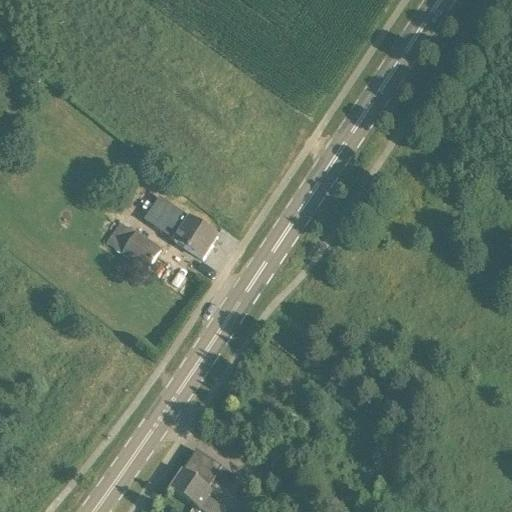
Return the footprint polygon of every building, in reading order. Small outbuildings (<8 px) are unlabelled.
[(178,233),(172,242),(203,263),(218,241),(163,205),(155,218),(178,233)] [(135,235),(121,256),(147,273),(161,252),(135,235)] [(225,511),(207,500),(211,494),(207,491),(215,480),(230,489),(236,480),(197,453),(182,474),(169,493),(192,508),(189,511),(225,511)] [(272,511),(283,497),(263,484),(243,511),(272,511)] [(302,511),(286,500),(276,511),(302,511)]
